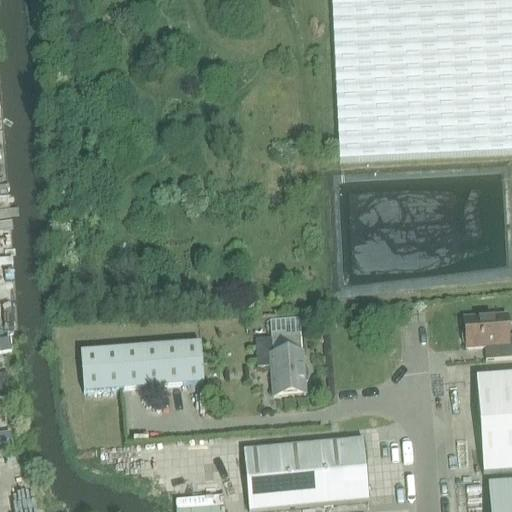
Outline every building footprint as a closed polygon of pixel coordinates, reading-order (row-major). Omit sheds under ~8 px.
[(511,0),(331,0),(339,162),(511,153),(511,0)] [(506,318),(463,321),(464,334),(462,337),(462,345),(466,348),(466,351),(495,349),(496,361),(485,362),(485,363),(511,360),(511,338),(507,339),(506,318)] [(303,367),(302,355),(272,357),(271,341),(255,342),(257,370),(271,369),(273,399),(305,397),(304,385),(307,385),(309,376),(306,367),(303,367)] [(200,346),(80,355),(83,396),(203,386),(200,346)] [(511,474),(511,378),(476,381),(483,477),(511,474)] [(363,443),(243,454),(248,511),(281,511),(369,504),(363,443)] [(511,511),(511,486),(489,488),(490,511),(511,511)]
